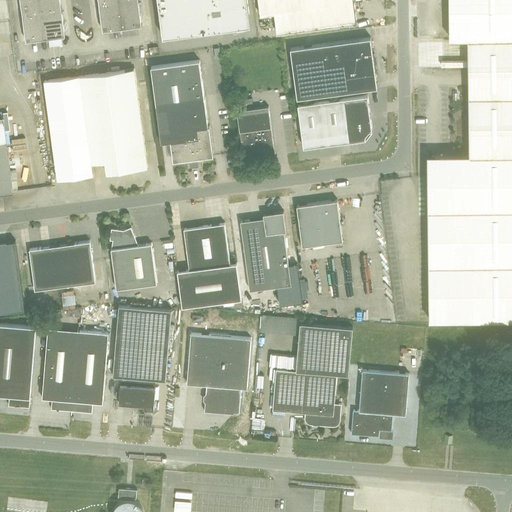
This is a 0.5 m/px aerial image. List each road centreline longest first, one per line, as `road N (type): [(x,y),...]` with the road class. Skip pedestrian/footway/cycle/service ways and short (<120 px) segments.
road 1 (unclassified): [(0,218),(397,163),(405,151),(403,0)]
road 2 (unclassified): [(503,482),(0,441)]
road 3 (unknown): [(35,444),(47,314),(84,313),(113,319),(108,450)]
road 4 (unknown): [(152,199),(164,275),(87,286)]
road 5 (unknown): [(163,197),(144,55)]
road 6 (unknown): [(396,503),(418,362)]
road 7 (unknown): [(286,181),(300,276),(258,289)]
